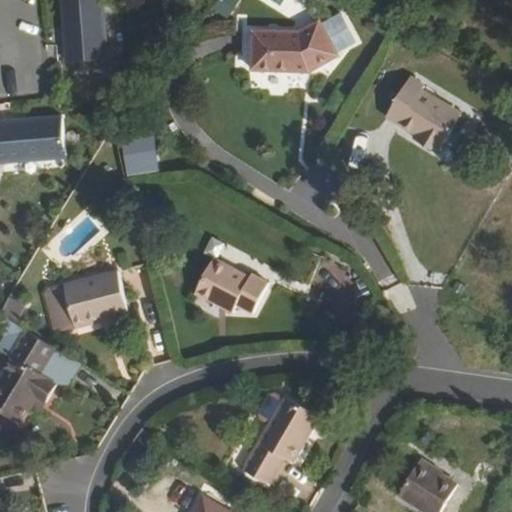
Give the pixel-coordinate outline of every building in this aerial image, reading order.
[(102,0),(62,0),(70,65),(108,62),(102,0)] [(297,43),(250,46),(253,86),(309,83),(337,64),(317,32),(297,43)] [(433,87),(418,78),(394,118),(445,155),(468,115),(431,93),(433,87)] [(65,123),(0,129),(0,167),(67,162),(65,123)] [(123,142),(126,177),(159,174),(156,140),(123,142)] [(252,286),(218,266),(200,299),(234,317),(236,314),(258,327),(277,295),(254,282),(252,286)] [(59,330),(101,320),(101,316),(128,310),(120,272),(50,287),(47,292),(55,327),(59,330)] [(29,306),(11,295),(0,314),(18,324),(29,306)] [(0,314),(0,330),(19,342),(11,354),(12,357),(0,377),(0,421),(6,411),(20,422),(37,395),(47,401),(57,384),(41,372),(56,347),(18,324),(0,314)] [(281,392),(269,411),(270,417),(279,423),(250,468),(275,485),(293,456),(303,462),(330,418),(297,396),(296,397),(287,391),(281,392)] [(451,511),(461,496),(422,472),(400,506),(410,511),(451,511)] [(227,511),(230,509),(195,487),(179,511),(227,511)]
